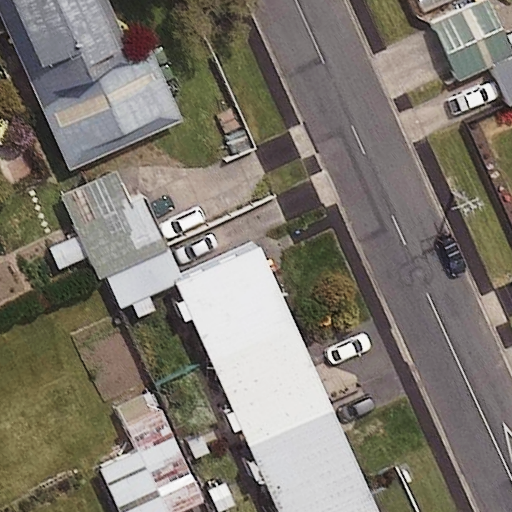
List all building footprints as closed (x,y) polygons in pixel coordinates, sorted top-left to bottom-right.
[(0,0),(0,18),(62,161),(175,111),(142,36),(121,46),(100,0),(0,0)] [(487,58),(507,49),(485,0),(463,0),(427,16),(452,73),(487,58)] [(511,46),(507,49),(487,58),(503,95),(511,91),(511,46)] [(93,269),(158,239),(134,189),(123,195),(109,166),(58,191),(76,229),(45,243),(55,263),(84,249),(93,269)] [(274,511),(373,511),(250,237),(177,270),(164,242),(102,271),(116,301),(168,276),(174,289),(168,292),(176,310),(182,307),(224,399),(216,403),(225,423),(233,420),(246,449),(239,451),(248,472),(255,469),(274,511)] [(153,511),(197,492),(147,379),(130,387),(123,370),(103,379),(131,443),(94,460),(117,511),(153,511)]
